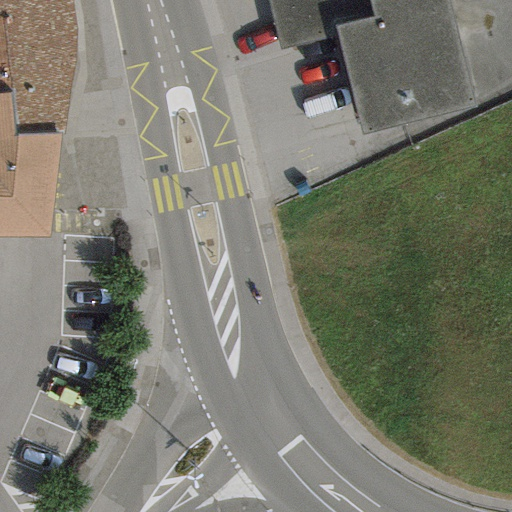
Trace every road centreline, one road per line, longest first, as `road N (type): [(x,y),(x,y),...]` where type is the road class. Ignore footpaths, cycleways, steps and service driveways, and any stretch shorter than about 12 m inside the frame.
road 1 (secondary): [(258,408),(224,314),(150,0)]
road 2 (residential): [(143,511),(195,452),(258,408)]
road 3 (secondary): [(356,511),(288,451),(258,408)]
